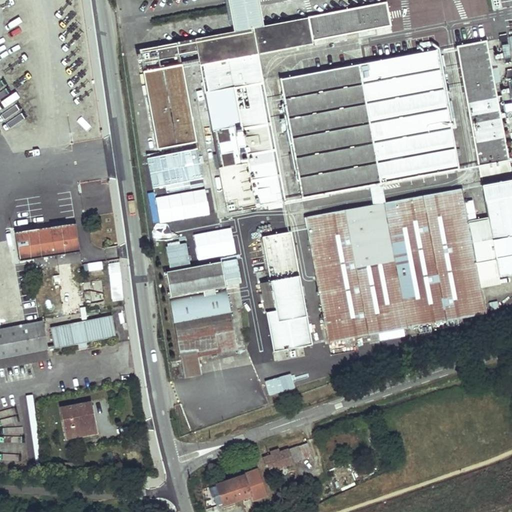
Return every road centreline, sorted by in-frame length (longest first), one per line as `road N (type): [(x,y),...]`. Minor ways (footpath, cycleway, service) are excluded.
road 1 (tertiary): [(168,451),(99,0)]
road 2 (unclassified): [(233,442),(511,346)]
road 3 (unknown): [(7,156),(23,315)]
